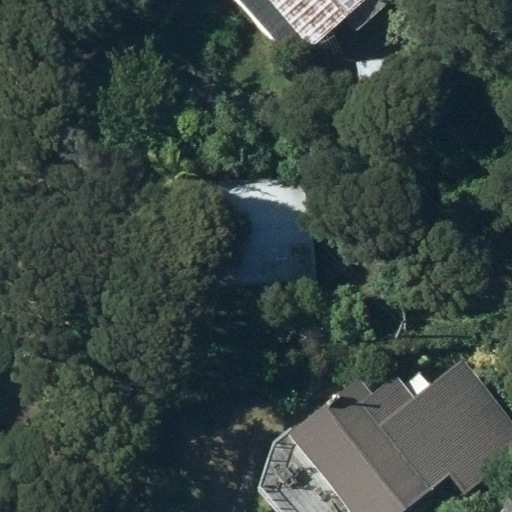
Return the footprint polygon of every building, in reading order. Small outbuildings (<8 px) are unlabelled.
[(241,0),(293,58),(345,11),(358,25),(386,0),(241,0)] [(441,48),(356,55),(362,119),(445,112),(441,48)] [(304,174),(190,182),(197,268),(310,260),(304,174)] [(439,511),(511,455),(511,418),(462,353),(428,379),(420,369),(403,382),(395,371),(372,388),(359,373),(324,399),(336,416),(254,479),(279,511),(439,511)] [(163,417),(127,429),(146,484),(182,472),(163,417)]
